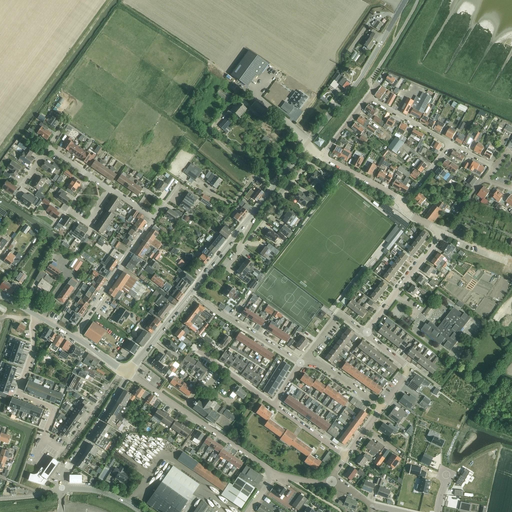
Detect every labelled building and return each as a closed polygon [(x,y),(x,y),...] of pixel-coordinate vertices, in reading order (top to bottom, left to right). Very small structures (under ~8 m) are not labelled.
[(374,27),(378,30),(383,25),(378,21),(374,27)] [(371,38),(365,46),(370,50),(376,41),(375,41),(378,37),(373,33),(370,37),(371,38)] [(231,75),(247,87),(259,71),(262,73),(268,65),(249,50),(231,75)] [(351,83),(341,75),(340,74),(335,81),(334,80),(330,86),(335,89),(339,84),(346,89),(351,83)] [(385,80),(394,86),(398,81),(389,75),(385,80)] [(311,94),(300,86),(298,88),(296,86),(293,90),(296,92),(291,98),(292,99),(289,102),(285,99),(280,106),(289,113),(294,106),(293,104),(295,101),(302,106),(311,94)] [(381,87),(375,96),(377,97),(376,98),(379,100),(379,99),(382,101),(384,98),(386,96),(384,94),(386,90),(381,87)] [(216,94),(229,105),(234,99),(220,88),(216,94)] [(401,112),(407,115),(411,107),(414,109),(411,114),(420,119),(424,112),(427,106),(431,97),(432,95),(429,93),(428,95),(423,93),(420,98),(419,98),(416,96),(413,101),(408,99),(401,112)] [(166,99),(174,104),(177,99),(170,94),(166,99)] [(251,106),(262,116),(267,111),(255,101),(251,106)] [(226,113),(227,115),(229,113),(237,120),(239,118),(246,109),(238,102),(229,112),(228,111),(226,113)] [(459,103),(456,108),(459,109),(465,113),(467,108),(459,103)] [(377,110),(373,108),(374,107),(371,105),(371,106),(369,104),(365,110),(369,113),(367,115),(371,118),(377,110)] [(52,117),(48,124),(55,128),(59,122),(55,119),(57,116),(51,112),(49,115),(52,117)] [(420,122),(427,125),(430,119),(427,117),(428,115),(425,114),(420,122)] [(430,119),(427,125),(432,128),(436,122),(437,120),(437,121),(440,116),(437,115),(435,119),(434,118),(433,121),(430,119)] [(230,119),(229,117),(230,117),(228,116),(226,118),(219,126),(225,131),(232,122),(229,120),(230,119)] [(357,121),(374,133),(377,130),(369,124),(371,121),(368,119),(367,121),(361,116),(357,121)] [(383,127),(387,130),(389,126),(392,128),(393,126),(396,128),(399,122),(390,117),(389,120),(387,119),(383,127)] [(434,129),(440,133),(445,125),(439,121),(434,129)] [(41,127),(37,133),(47,140),(51,133),(47,130),(49,128),(41,122),(39,125),(41,127)] [(351,128),(361,135),(365,130),(355,123),(351,128)] [(397,132),(403,135),(408,127),(407,126),(405,124),(404,125),(402,123),(398,129),(397,132)] [(446,136),(452,139),(457,131),(450,127),(449,129),(448,131),(447,131),(445,134),(446,134),(446,136)] [(382,136),(380,139),(383,141),(386,136),(383,134),(383,133),(377,129),(377,130),(376,131),(382,136)] [(414,130),(410,137),(414,139),(419,142),(420,140),(421,140),(420,142),(423,143),(426,137),(424,135),(414,130)] [(479,135),(480,133),(477,131),(476,133),(473,140),(467,137),(463,145),(469,148),(473,140),(479,143),(482,137),(479,135)] [(458,143),(461,145),(461,144),(462,144),(466,137),(460,134),(458,136),(457,136),(456,138),(457,139),(456,141),(458,143)] [(63,148),(68,151),(74,143),(71,141),(72,139),(68,136),(64,141),(67,143),(63,148)] [(314,142),(320,146),(324,141),(318,137),(314,142)] [(388,148),(396,154),(404,143),(396,137),(388,148)] [(432,151),(437,154),(442,145),(434,141),(432,144),(435,146),(432,150),(432,151)] [(68,151),(73,154),(78,146),(74,143),(68,151)] [(474,151),(480,154),(484,148),(478,144),(474,151)] [(73,154),(77,157),(83,149),(78,146),(73,154)] [(332,154),(340,158),(344,150),(336,146),(332,154)] [(484,156),(490,159),(494,151),(492,150),(493,148),(490,146),(484,156)] [(392,155),(393,157),(394,156),(396,157),(397,156),(393,153),(388,148),(382,155),(385,157),(389,153),(392,155)] [(19,158),(29,165),(33,159),(30,157),(33,153),(27,149),(24,153),(23,152),(19,158)] [(77,157),(81,160),(87,152),(83,149),(77,157)] [(344,150),(340,158),(347,161),(351,153),(344,149),(344,150)] [(87,152),(81,160),(86,164),(88,160),(91,162),(92,160),(96,155),(91,152),(88,150),(87,152)] [(352,164),(359,168),(364,159),(358,156),(359,153),(356,151),(353,157),(356,158),(352,164)] [(452,154),(450,157),(452,159),(453,157),(462,162),(464,158),(459,155),(459,154),(459,153),(457,152),(456,153),(452,151),(451,153),(452,154)] [(365,171),(372,175),(376,166),(370,163),(372,160),(368,158),(365,164),(368,165),(365,171)] [(91,167),(96,170),(103,161),(101,159),(100,161),(100,162),(99,163),(95,160),(91,167)] [(415,165),(414,167),(417,169),(421,173),(427,165),(420,159),(415,165)] [(446,160),(442,165),(447,169),(448,168),(455,174),(459,169),(453,164),(451,163),(450,161),(448,161),(446,160)] [(17,173),(21,167),(17,164),(17,163),(14,162),(12,161),(8,167),(12,170),(10,174),(15,177),(17,173)] [(41,167),(50,173),(54,168),(58,171),(60,167),(54,163),(52,166),(45,161),(41,167)] [(96,170),(102,174),(106,168),(102,165),(103,164),(104,164),(105,162),(103,161),(96,170)] [(473,162),(469,170),(472,171),(476,173),(477,171),(477,170),(482,172),(483,170),(484,168),(476,163),(473,162)] [(184,173),(187,175),(195,181),(202,171),(195,166),(191,164),(190,166),(189,166),(186,170),(184,173)] [(102,174),(107,178),(113,168),(111,166),(110,168),(111,169),(110,170),(106,168),(102,174)] [(398,169),(408,177),(410,174),(412,176),(415,178),(416,179),(420,174),(413,168),(411,171),(410,173),(400,166),(398,168),(398,169)] [(435,178),(436,179),(437,180),(438,180),(439,179),(441,177),(445,180),(450,174),(441,167),(436,173),(438,175),(436,177),(435,178)] [(113,168),(107,178),(112,181),(116,175),(113,172),(114,171),(116,169),(113,168)] [(62,173),(64,174),(70,178),(73,174),(65,169),(62,173)] [(377,178),(382,181),(386,175),(387,173),(384,171),(384,170),(382,169),(377,178)] [(310,179),(320,187),(326,179),(324,177),(323,178),(316,172),(310,179)] [(386,175),(382,181),(388,184),(390,182),(392,180),(391,179),(393,176),(391,175),(391,174),(390,173),(389,174),(388,176),(386,175)] [(117,181),(122,185),(129,175),(127,174),(126,176),(125,177),(121,175),(117,181)] [(206,181),(216,189),(222,181),(212,174),(206,181)] [(36,179),(32,185),(38,190),(45,180),(38,175),(36,179)] [(127,188),(132,182),(134,179),(131,176),(129,175),(122,185),(127,188)] [(168,189),(175,179),(170,176),(166,180),(165,183),(161,181),(156,188),(162,192),(165,188),(168,189)] [(468,182),(472,186),(476,180),(472,176),(468,182)] [(400,188),(399,190),(405,193),(408,187),(409,188),(410,185),(407,184),(410,179),(406,177),(403,184),(402,184),(400,188)] [(68,188),(66,191),(71,194),(73,191),(74,192),(77,188),(80,183),(74,178),(67,187),(68,188)] [(395,188),(399,190),(400,188),(402,184),(400,183),(401,180),(397,178),(392,186),(393,187),(394,188),(395,188)] [(11,186),(12,184),(7,181),(2,187),(12,194),(16,189),(11,186)] [(127,188),(133,192),(139,182),(137,181),(136,183),(137,183),(136,185),(132,182),(127,188)] [(139,182),(133,192),(138,196),(142,190),(141,188),(138,187),(139,185),(140,186),(141,184),(139,182)] [(479,193),(477,195),(483,200),(484,198),(484,199),(485,198),(490,191),(485,188),(484,187),(483,188),(479,193)] [(60,195),(57,199),(65,205),(69,199),(64,195),(66,193),(60,189),(57,193),(60,195)] [(252,198),(256,202),(263,193),(259,190),(252,198)] [(38,191),(35,195),(42,201),(45,197),(38,191)] [(492,197),(498,202),(503,196),(497,191),(492,197)] [(295,199),(305,206),(309,201),(312,203),(316,197),(311,193),(307,197),(300,192),(295,199)] [(23,202),(23,205),(25,205),(25,204),(29,207),(32,203),(34,205),(38,199),(32,195),(30,197),(24,193),(20,200),(23,202)] [(184,196),(183,199),(192,205),(197,198),(189,193),(186,197),(184,196)] [(418,203),(421,205),(422,204),(424,206),(426,203),(424,201),(426,199),(420,194),(415,199),(418,202),(418,203)] [(114,196),(111,201),(121,208),(123,206),(119,204),(121,201),(114,196)] [(481,202),(483,204),(485,205),(488,202),(489,202),(492,198),(490,196),(487,200),(488,200),(487,201),(484,199),(484,198),(483,200),(481,202)] [(192,205),(183,199),(181,201),(182,202),(179,206),(188,212),(192,205)] [(434,205),(432,208),(441,213),(449,217),(450,218),(452,215),(449,214),(450,211),(449,211),(445,208),(447,206),(437,200),(434,205)] [(111,201),(108,205),(115,210),(117,207),(120,210),(121,208),(111,201)] [(452,208),(455,210),(460,203),(457,201),(452,208)] [(384,203),(380,208),(385,212),(390,217),(394,212),(388,208),(389,207),(384,203)] [(240,210),(238,213),(244,217),(251,208),(245,204),(242,208),(240,206),(238,208),(240,210)] [(56,211),(57,210),(50,205),(46,211),(50,214),(49,215),(55,219),(59,213),(56,211)] [(105,210),(107,211),(114,216),(115,217),(116,215),(113,213),(115,210),(108,205),(105,210)] [(441,213),(432,208),(424,218),(433,223),(441,213)] [(164,216),(173,221),(177,215),(180,217),(182,214),(176,210),(174,213),(169,209),(164,216)] [(102,212),(101,213),(111,220),(114,216),(107,211),(105,214),(102,212)] [(103,217),(101,220),(108,225),(111,220),(101,213),(99,215),(103,217)] [(134,226),(140,230),(146,222),(142,219),(144,217),(139,213),(137,218),(139,219),(134,226)] [(244,217),(238,213),(237,214),(233,218),(239,223),(244,217)] [(289,213),(283,221),(289,226),(296,217),(293,215),(293,216),(289,213)] [(395,215),(392,218),(400,224),(398,226),(400,227),(385,246),(389,249),(409,224),(398,216),(397,217),(395,215)] [(56,225),(60,228),(62,227),(63,226),(67,228),(72,220),(66,216),(61,224),(58,222),(56,225)] [(96,220),(95,222),(105,229),(108,225),(101,220),(99,223),(96,220)] [(105,229),(95,222),(93,224),(97,226),(95,229),(102,234),(105,229)] [(30,226),(25,223),(21,230),(25,233),(30,226)] [(129,232),(128,234),(134,238),(137,234),(124,224),(122,227),(129,232)] [(69,233),(76,238),(83,228),(79,225),(76,229),(73,227),(69,233)] [(134,225),(131,229),(137,234),(140,230),(134,226),(134,225)] [(154,226),(149,233),(155,237),(160,231),(154,226)] [(219,233),(226,239),(232,231),(229,229),(228,228),(225,226),(219,233)] [(280,231),(287,236),(290,231),(284,226),(280,231)] [(83,228),(76,238),(79,240),(83,243),(88,237),(85,235),(88,231),(83,228)] [(265,236),(273,242),(278,237),(282,239),(284,236),(279,232),(276,235),(270,230),(265,236)] [(416,234),(418,236),(419,236),(425,240),(429,236),(423,231),(420,235),(417,233),(416,234)] [(127,236),(125,238),(132,243),(134,238),(128,234),(126,233),(125,234),(127,236)] [(149,233),(146,237),(159,246),(160,247),(162,245),(161,244),(154,239),(155,237),(149,233)] [(132,243),(125,238),(121,236),(118,234),(117,236),(120,238),(123,240),(123,239),(124,240),(122,242),(129,247),(132,243)] [(220,235),(215,241),(221,246),(225,240),(220,235)] [(412,239),(414,241),(415,240),(422,245),(425,240),(419,236),(418,236),(418,237),(416,240),(413,237),(412,239)] [(146,237),(144,241),(150,245),(151,244),(158,248),(159,246),(146,237)] [(210,245),(208,248),(214,253),(217,250),(221,246),(215,241),(211,238),(208,242),(211,244),(210,245)] [(111,246),(116,250),(121,243),(114,239),(110,244),(111,245),(111,246)] [(411,245),(411,246),(408,250),(405,247),(401,244),(404,241),(401,239),(397,244),(403,249),(407,252),(408,251),(413,256),(418,250),(411,245)] [(408,244),(411,246),(411,245),(418,250),(422,245),(415,240),(414,241),(412,245),(409,242),(408,244)] [(11,244),(8,249),(10,251),(16,243),(13,241),(11,244)] [(150,245),(144,241),(141,245),(147,249),(148,247),(150,249),(152,250),(153,248),(150,245)] [(441,249),(447,254),(450,250),(455,254),(458,250),(453,246),(452,247),(446,243),(441,249)] [(137,250),(134,254),(141,258),(143,255),(144,254),(146,252),(147,253),(149,251),(147,249),(141,245),(137,250)] [(268,254),(270,251),(265,247),(260,254),(266,259),(269,255),(268,254)] [(203,254),(205,256),(206,256),(210,259),(213,255),(206,249),(205,249),(206,250),(203,254)] [(399,251),(397,254),(399,256),(399,257),(405,261),(408,257),(402,252),(402,253),(399,251)] [(4,261),(10,266),(14,261),(13,260),(15,257),(10,253),(4,261)] [(439,253),(435,257),(440,262),(443,264),(445,261),(442,260),(444,257),(439,253)] [(205,256),(203,254),(198,259),(205,265),(210,259),(206,256),(205,256)] [(119,262),(110,255),(103,265),(104,266),(112,272),(119,262)] [(134,255),(131,259),(137,263),(139,262),(141,263),(142,261),(134,255)] [(391,261),(394,263),(395,262),(401,266),(405,261),(399,257),(398,258),(395,261),(391,257),(390,259),(391,260),(391,261)] [(440,262),(435,257),(431,262),(437,267),(439,264),(444,268),(447,270),(448,269),(448,270),(449,269),(443,264),(440,262)] [(74,265),(77,260),(75,258),(69,266),(72,268),(74,265)] [(131,259),(128,263),(134,267),(135,266),(138,268),(140,265),(137,263),(131,259)] [(247,259),(243,263),(252,271),(254,269),(251,267),(253,264),(247,259)] [(78,260),(74,265),(78,269),(82,263),(78,260)] [(149,265),(154,269),(157,264),(153,261),(149,265)] [(385,264),(390,268),(391,267),(397,271),(401,266),(395,262),(394,263),(391,266),(387,262),(385,264)] [(134,267),(128,263),(125,267),(132,272),(134,270),(134,269),(134,267)] [(243,263),(240,267),(247,273),(249,270),(251,272),(252,271),(243,263)] [(46,271),(56,278),(60,272),(50,265),(46,271)] [(424,271),(429,275),(432,272),(434,274),(436,271),(434,270),(429,265),(424,271)] [(101,268),(98,273),(107,278),(112,272),(104,266),(102,269),(101,268)] [(247,273),(240,267),(237,272),(237,273),(236,275),(244,281),(247,277),(245,275),(247,273)] [(383,270),(386,273),(387,272),(393,277),(397,271),(391,267),(390,268),(388,271),(384,268),(383,267),(381,269),(383,270)] [(16,279),(18,280),(17,281),(22,284),(27,276),(20,272),(16,279)] [(113,286),(121,292),(122,290),(137,300),(146,288),(122,272),(113,286)] [(387,272),(386,273),(384,276),(380,273),(379,275),(383,278),(383,277),(389,282),(393,277),(387,272)] [(151,279),(161,288),(165,283),(164,281),(161,278),(155,274),(154,275),(152,278),(151,279)] [(183,277),(182,279),(189,284),(190,286),(194,281),(186,274),(185,274),(184,274),(183,275),(183,276),(183,277)] [(44,279),(51,284),(54,280),(46,275),(44,279)] [(93,281),(91,283),(93,284),(100,289),(101,286),(106,280),(99,275),(98,277),(99,278),(96,283),(93,281)] [(427,284),(429,281),(428,281),(421,275),(416,281),(421,284),(423,286),(426,283),(426,284),(427,284)] [(50,291),(48,290),(51,285),(42,279),(37,286),(48,293),(50,291)] [(57,299),(63,304),(67,298),(77,283),(71,279),(57,299)] [(175,288),(176,289),(182,293),(189,284),(182,279),(180,282),(179,281),(178,282),(178,283),(178,284),(175,288)] [(249,287),(253,290),(258,283),(254,280),(249,287)] [(0,286),(0,288),(11,295),(16,285),(12,283),(11,286),(4,281),(0,286)] [(166,282),(165,283),(161,288),(167,292),(170,288),(169,287),(170,286),(166,282)] [(374,285),(378,287),(378,286),(384,291),(388,286),(382,282),(379,286),(375,283),(374,285)] [(84,284),(82,286),(95,296),(98,291),(100,289),(93,284),(92,286),(90,288),(84,284)] [(408,291),(414,295),(415,293),(418,296),(421,293),(424,295),(426,292),(420,287),(419,289),(413,285),(412,285),(410,287),(411,288),(408,291)] [(82,286),(80,289),(84,292),(87,293),(85,296),(82,300),(89,304),(92,300),(95,296),(82,286)] [(113,286),(107,294),(114,298),(117,300),(122,293),(121,292),(113,286)] [(233,297),(232,298),(235,300),(236,298),(238,300),(240,297),(234,293),(236,291),(228,286),(222,294),(230,299),(231,297),(233,297)] [(370,290),(373,293),(374,292),(380,296),(384,291),(378,286),(378,287),(375,291),(372,288),(370,290)] [(184,295),(182,293),(176,289),(171,295),(179,301),(184,295)] [(155,303),(162,308),(168,313),(172,308),(166,303),(168,300),(167,300),(161,295),(158,293),(156,291),(145,304),(151,308),(155,303)] [(374,292),(373,293),(371,295),(368,293),(366,295),(370,297),(376,301),(380,296),(374,292)] [(169,296),(167,300),(168,300),(175,306),(178,302),(169,296)] [(348,306),(353,310),(358,304),(357,303),(353,301),(356,298),(354,296),(351,300),(352,300),(348,306)] [(79,301),(77,304),(86,309),(89,304),(82,300),(81,299),(80,299),(79,301)] [(353,310),(358,314),(363,308),(362,307),(358,305),(361,301),(359,300),(357,303),(358,304),(353,310)] [(227,308),(225,310),(228,312),(233,305),(228,301),(225,306),(227,308)] [(403,316),(409,312),(402,301),(394,306),(399,313),(400,312),(403,316)] [(421,330),(440,345),(442,342),(445,344),(444,346),(450,351),(462,336),(458,334),(471,318),(464,313),(463,315),(453,307),(454,307),(448,302),(446,303),(453,308),(437,328),(430,322),(427,325),(426,324),(421,330)] [(86,309),(77,304),(76,303),(75,304),(77,305),(76,307),(75,306),(73,310),(81,316),(86,309)] [(429,314),(435,307),(432,303),(425,310),(429,314)] [(196,307),(195,308),(208,318),(209,316),(203,311),(204,309),(198,304),(198,305),(197,304),(196,306),(196,307)] [(247,317),(252,320),(255,315),(252,313),(254,310),(257,306),(256,306),(254,304),(247,317)] [(363,308),(358,314),(363,318),(367,311),(363,308),(366,305),(364,304),(362,307),(363,308)] [(245,308),(241,314),(247,317),(253,307),(250,305),(247,310),(245,308)] [(263,312),(261,315),(264,317),(267,312),(271,315),(274,310),(267,306),(263,312)] [(114,320),(121,325),(126,317),(128,318),(131,314),(122,308),(114,320)] [(168,313),(162,308),(156,315),(163,320),(168,313)] [(195,308),(192,312),(198,316),(200,315),(205,319),(206,320),(208,318),(195,308)] [(73,316),(70,320),(73,322),(72,323),(74,325),(75,324),(80,317),(69,309),(67,312),(69,314),(69,313),(73,316)] [(271,322),(272,322),(275,317),(277,315),(278,313),(275,311),(270,321),(271,322)] [(192,312),(189,316),(202,326),(204,324),(202,323),(197,319),(198,316),(192,312)] [(312,319),(314,323),(320,317),(317,314),(312,319)] [(252,320),(257,323),(260,318),(255,315),(252,320)] [(189,316),(186,319),(192,324),(194,322),(201,328),(202,326),(189,316)] [(156,318),(152,324),(156,328),(161,322),(156,318)] [(192,324),(186,319),(185,321),(185,320),(183,322),(184,323),(183,324),(189,328),(191,326),(197,330),(198,328),(192,324)] [(270,324),(266,329),(271,333),(278,322),(276,320),(275,323),(272,322),(271,322),(270,324)] [(271,333),(276,336),(280,330),(277,329),(282,321),(281,321),(280,320),(279,320),(278,322),(271,333)] [(379,332),(384,336),(389,330),(388,329),(385,326),(387,323),(386,322),(383,325),(383,326),(379,332)] [(84,335),(97,344),(105,331),(93,323),(84,335)] [(384,336),(389,340),(393,333),(390,330),(392,327),(393,328),(396,325),(393,323),(391,325),(388,329),(389,330),(384,336)] [(16,329),(22,334),(26,328),(20,324),(16,329)] [(156,328),(152,324),(150,326),(149,325),(145,329),(150,333),(152,331),(153,331),(156,328)] [(276,336),(281,339),(285,334),(286,331),(288,333),(290,330),(286,327),(282,332),(280,330),(276,336)] [(389,340),(394,344),(399,337),(398,336),(395,334),(397,331),(399,328),(398,327),(393,333),(389,340)] [(45,337),(47,339),(52,331),(46,328),(40,338),(43,339),(45,337)] [(135,328),(131,332),(135,336),(139,331),(135,328)] [(174,335),(179,339),(179,338),(182,341),(185,338),(182,336),(184,332),(179,329),(174,335)] [(348,329),(344,333),(350,338),(349,339),(353,342),(353,341),(356,344),(360,339),(357,337),(354,334),(348,329)] [(50,341),(53,342),(58,334),(52,331),(47,339),(48,339),(47,340),(50,342),(50,341)] [(136,341),(135,341),(142,346),(146,341),(150,336),(144,331),(140,336),(136,341)] [(235,339),(241,342),(245,337),(239,333),(235,339)] [(344,333),(340,338),(346,343),(346,344),(349,347),(351,345),(347,342),(349,339),(350,338),(344,333)] [(394,344),(399,347),(404,341),(402,340),(399,338),(402,334),(400,333),(398,336),(399,337),(394,344)] [(56,352),(56,351),(58,349),(58,348),(59,347),(64,339),(58,334),(53,342),(49,348),(56,352)] [(285,334),(281,339),(286,342),(290,337),(285,334)] [(301,338),(299,341),(305,346),(309,341),(304,337),(299,334),(297,336),(301,338)] [(218,346),(222,349),(223,346),(225,347),(231,339),(225,335),(218,346)] [(241,342),(247,346),(251,340),(245,337),(241,342)] [(404,341),(399,347),(403,351),(405,350),(406,351),(410,346),(408,345),(404,342),(407,338),(405,337),(402,340),(404,341)] [(340,338),(336,344),(342,348),(342,349),(345,352),(347,350),(343,347),(346,344),(346,343),(340,338)] [(58,348),(58,349),(65,353),(66,352),(67,353),(68,352),(71,347),(73,344),(64,339),(59,347),(58,348)] [(305,346),(299,341),(296,344),(293,342),(294,341),(292,339),(287,345),(294,351),(296,348),(301,351),(305,346)] [(247,346),(253,350),(256,344),(251,340),(247,346)] [(359,348),(362,350),(363,351),(367,345),(362,340),(357,347),(357,346),(354,350),(356,351),(359,348)] [(15,345),(14,346),(23,349),(25,344),(16,341),(15,345)] [(125,349),(134,355),(139,347),(130,341),(125,349)] [(177,347),(170,341),(166,346),(175,353),(179,348),(177,347)] [(181,342),(177,347),(179,348),(182,350),(185,345),(181,342)] [(253,350),(258,353),(262,348),(256,344),(253,350)] [(336,344),(333,348),(339,353),(338,354),(342,357),(343,355),(340,352),(342,349),(342,348),(336,344)] [(408,355),(414,359),(418,353),(417,352),(414,349),(417,346),(415,344),(412,348),(413,349),(408,355)] [(67,353),(78,360),(75,365),(78,366),(83,359),(81,357),(84,351),(74,345),(73,348),(71,347),(68,352),(67,353)] [(363,352),(367,354),(368,355),(373,349),(367,345),(363,351),(362,350),(359,354),(358,355),(357,357),(358,358),(363,352)] [(14,347),(13,351),(21,354),(23,349),(14,346),(14,347)] [(258,353),(264,357),(268,351),(262,348),(258,353)] [(333,348),(329,353),(335,358),(334,359),(338,362),(339,360),(336,357),(338,354),(339,353),(333,348)] [(414,359),(418,363),(423,356),(422,355),(419,353),(422,349),(420,348),(417,352),(418,353),(414,359)] [(224,364),(230,355),(233,351),(230,349),(228,351),(229,352),(228,353),(229,354),(228,355),(227,355),(224,352),(223,354),(219,360),(224,364)] [(368,356),(371,358),(372,359),(377,352),(373,349),(368,355),(367,354),(362,360),(363,362),(368,356)] [(418,363),(423,367),(428,360),(427,359),(424,357),(428,351),(427,350),(422,355),(423,356),(418,363)] [(11,355),(11,356),(20,359),(21,354),(13,351),(11,355)] [(66,355),(67,353),(66,352),(65,354),(62,351),(59,356),(62,358),(66,361),(68,357),(66,355)] [(268,351),(264,357),(270,361),(274,355),(268,351)] [(367,364),(372,368),(373,366),(370,364),(373,359),(376,362),(377,363),(382,356),(377,352),(372,359),(371,358),(367,364)] [(86,358),(83,362),(90,367),(92,362),(95,357),(89,353),(86,358)] [(160,353),(155,359),(161,364),(166,358),(160,353)] [(335,358),(329,353),(325,359),(331,363),(331,364),(334,367),(335,365),(332,362),(334,359),(335,358)] [(423,367),(428,370),(433,364),(432,363),(429,361),(431,357),(434,355),(432,353),(430,356),(427,359),(428,360),(423,367)] [(183,365),(186,367),(192,359),(187,355),(179,366),(181,368),(182,366),(182,365),(182,364),(183,365)] [(224,363),(229,367),(236,358),(237,356),(236,355),(235,355),(234,356),(235,357),(234,358),(233,358),(230,355),(224,364),(224,363)] [(9,361),(9,362),(18,365),(18,364),(20,359),(11,356),(11,357),(9,361)] [(378,363),(381,366),(382,366),(387,360),(382,356),(377,363),(376,362),(373,366),(372,368),(373,369),(378,363)] [(92,362),(90,367),(94,369),(99,360),(95,357),(92,362)] [(231,365),(236,369),(241,361),(242,360),(243,358),(241,357),(240,358),(241,359),(240,360),(236,358),(229,367),(230,367),(231,365)] [(433,364),(428,370),(433,374),(438,367),(434,364),(436,361),(438,358),(437,357),(435,359),(432,363),(433,364)] [(161,364),(155,359),(151,364),(165,375),(169,370),(161,364)] [(188,368),(191,370),(197,362),(192,359),(186,367),(184,370),(186,371),(187,369),(188,368)] [(341,368),(346,372),(351,366),(354,361),(352,359),(348,364),(345,362),(341,368)] [(241,361),(236,369),(241,373),(248,362),(246,360),(245,362),(246,362),(245,364),(244,363),(241,361)] [(383,367),(386,369),(387,370),(392,364),(387,360),(382,366),(381,366),(379,369),(380,370),(383,367)] [(194,370),(197,373),(203,365),(198,361),(197,362),(191,370),(190,372),(192,374),(193,372),(193,371),(194,370)] [(241,375),(246,379),(252,371),(248,368),(249,367),(250,367),(253,363),(250,361),(248,364),(241,375)] [(282,361),(278,367),(286,372),(290,366),(282,361)] [(346,372),(352,376),(356,370),(360,365),(357,363),(354,368),(351,366),(346,372)] [(387,370),(386,369),(384,373),(382,375),(384,377),(386,375),(385,374),(388,371),(392,374),(397,368),(392,364),(387,370)] [(203,365),(197,373),(200,375),(201,376),(200,377),(199,376),(198,378),(200,379),(208,369),(203,365)] [(6,370),(6,371),(15,374),(16,369),(17,369),(8,366),(6,370)] [(278,367),(274,373),(283,378),(286,372),(278,367)] [(352,376),(357,379),(361,373),(365,368),(362,367),(359,372),(356,370),(352,376)] [(246,379),(251,382),(257,374),(253,372),(254,370),(255,371),(256,369),(254,368),(252,371),(246,379)] [(75,374),(85,379),(88,374),(81,370),(79,373),(73,370),(72,372),(75,374)] [(357,379),(362,383),(366,377),(370,372),(368,370),(364,375),(361,373),(357,379)] [(6,372),(4,376),(13,379),(15,374),(6,371),(6,372)] [(257,374),(251,382),(256,386),(262,378),(259,376),(258,375),(259,374),(260,375),(261,373),(259,371),(257,374)] [(274,373),(271,379),(279,384),(283,378),(274,373)] [(73,380),(74,379),(82,384),(84,380),(76,376),(76,375),(73,374),(70,378),(73,380)] [(300,380),(305,384),(309,378),(304,374),(300,380)] [(362,383),(367,387),(371,381),(375,376),(373,374),(369,379),(366,377),(362,383)] [(426,381),(424,379),(424,380),(417,374),(408,386),(415,391),(421,383),(426,386),(426,385),(428,387),(430,384),(428,382),(426,381)] [(3,380),(2,381),(11,384),(13,379),(4,376),(3,380)] [(170,383),(175,386),(179,380),(174,377),(172,380),(170,383)] [(305,384),(310,387),(314,381),(309,378),(305,384)] [(367,387),(373,391),(377,384),(380,379),(378,378),(374,383),(371,381),(367,387)] [(73,390),(78,392),(82,384),(74,379),(70,386),(66,384),(65,386),(68,387),(71,389),(73,390)] [(271,379),(267,385),(275,390),(279,384),(271,379)] [(377,384),(373,391),(378,394),(379,396),(383,391),(381,390),(382,388),(387,381),(385,379),(380,386),(377,384)] [(33,382),(28,380),(24,391),(24,392),(24,391),(29,393),(33,382)] [(175,386),(179,390),(184,383),(179,380),(175,386)] [(316,389),(321,383),(316,380),(315,381),(314,381),(310,387),(311,386),(316,389)] [(2,382),(1,386),(9,389),(11,384),(2,381),(2,382)] [(33,382),(29,393),(34,395),(38,386),(39,384),(33,382)] [(189,387),(184,393),(189,397),(193,390),(190,388),(192,386),(194,384),(192,382),(190,384),(188,387),(189,387)] [(179,390),(184,393),(189,387),(188,387),(184,383),(179,390)] [(316,389),(322,393),(326,387),(321,383),(316,389)] [(43,387),(39,397),(44,399),(48,389),(49,387),(44,385),(43,387)] [(267,385),(263,391),(271,396),(275,390),(267,385)] [(323,391),(328,395),(332,389),(327,385),(326,387),(322,393),(323,391)] [(0,391),(5,394),(8,395),(8,394),(9,391),(9,389),(1,386),(0,388),(0,391)] [(39,397),(43,387),(38,386),(34,395),(39,397)] [(233,391),(230,396),(233,399),(237,395),(243,399),(247,394),(239,389),(240,388),(237,386),(233,391)] [(134,391),(129,399),(132,402),(136,396),(136,397),(136,398),(139,400),(141,397),(145,400),(144,401),(145,402),(146,401),(151,395),(139,387),(136,391),(134,391)] [(48,389),(44,399),(49,401),(53,391),(48,389)] [(330,397),(333,399),(337,393),(332,389),(328,395),(323,402),(319,399),(318,401),(322,404),(322,403),(324,405),(330,397)] [(121,396),(117,402),(123,406),(125,404),(128,400),(131,394),(124,390),(121,396)] [(289,406),(294,409),(299,403),(297,401),(298,399),(298,398),(302,392),(299,390),(295,396),(296,397),(294,400),(294,399),(289,406)] [(49,401),(54,403),(58,393),(53,391),(49,401)] [(59,392),(58,393),(54,403),(59,405),(60,405),(64,394),(59,392)] [(335,407),(335,408),(342,396),(337,393),(333,399),(327,407),(329,409),(335,400),(338,402),(335,407)] [(160,401),(151,395),(146,401),(145,402),(143,406),(145,407),(147,404),(148,405),(149,404),(156,408),(160,401)] [(400,401),(410,408),(416,399),(411,395),(408,398),(404,395),(400,401)] [(284,402),(289,406),(294,399),(289,396),(284,402)] [(342,396),(335,408),(337,409),(340,404),(344,406),(348,400),(342,396)] [(425,397),(422,400),(428,405),(431,401),(425,397)] [(12,398),(9,407),(13,408),(14,409),(17,400),(14,399),(13,398),(12,398)] [(78,401),(77,403),(79,404),(77,407),(84,412),(88,407),(85,405),(87,403),(81,399),(79,402),(78,401)] [(193,405),(195,406),(193,408),(193,409),(214,425),(220,416),(212,410),(217,403),(214,401),(213,402),(212,401),(211,403),(206,399),(205,401),(207,402),(204,405),(198,401),(196,404),(195,403),(193,405)] [(17,400),(14,409),(15,409),(19,411),(22,402),(17,400)] [(22,402),(19,411),(23,412),(24,412),(27,404),(22,402)] [(117,402),(109,415),(118,420),(121,422),(124,418),(122,416),(123,415),(120,413),(124,407),(123,406),(117,402)] [(294,409),(300,413),(304,407),(299,403),(294,409)] [(27,404),(24,412),(25,413),(29,414),(32,406),(27,404)] [(256,413),(261,417),(266,410),(264,409),(265,408),(261,405),(256,413)] [(32,406),(29,414),(33,416),(34,416),(38,408),(32,406)] [(388,416),(398,423),(406,413),(396,406),(388,416)] [(70,410),(73,412),(81,417),(84,412),(77,407),(75,410),(72,408),(70,410)] [(300,413),(305,417),(309,410),(304,407),(300,413)] [(353,420),(359,424),(363,419),(357,415),(348,408),(346,407),(345,408),(345,409),(356,417),(353,420)] [(38,408),(34,416),(35,417),(39,418),(40,418),(43,410),(38,408)] [(153,416),(161,421),(167,413),(164,411),(163,413),(158,409),(153,416)] [(226,409),(223,414),(228,418),(231,413),(226,409)] [(357,415),(363,419),(367,414),(363,411),(361,409),(360,409),(358,411),(359,412),(357,415)] [(261,417),(267,421),(269,419),(271,416),(272,415),(266,410),(261,417)] [(309,410),(305,417),(310,420),(314,414),(309,410)] [(73,412),(70,417),(77,422),(81,417),(73,412)] [(314,414),(310,420),(315,424),(320,418),(317,416),(319,413),(317,413),(316,412),(314,414)] [(350,425),(356,429),(359,424),(353,420),(348,416),(342,412),(341,414),(347,419),(352,422),(350,425)] [(167,413),(161,421),(169,427),(174,420),(168,416),(169,415),(167,413)] [(231,413),(228,418),(233,421),(236,417),(231,413)] [(118,420),(109,415),(105,422),(118,430),(119,427),(115,425),(118,420)] [(63,416),(61,418),(66,422),(73,426),(74,427),(77,422),(70,417),(68,419),(63,416)] [(337,424),(352,435),(356,429),(350,425),(339,417),(338,420),(348,427),(346,430),(337,424)] [(315,424),(320,428),(325,421),(320,418),(315,424)] [(267,421),(264,426),(270,430),(274,423),(269,419),(267,421)] [(171,428),(178,433),(184,425),(181,423),(180,425),(175,421),(171,428)] [(325,421),(320,428),(325,431),(330,425),(325,421)] [(66,422),(63,427),(70,432),(74,427),(73,426),(66,422)] [(104,423),(101,428),(107,432),(110,427),(104,423)] [(270,430),(275,434),(280,427),(274,423),(270,430)] [(344,432),(342,435),(348,440),(349,438),(352,435),(337,424),(335,426),(344,432)] [(378,430),(388,437),(393,431),(396,433),(398,430),(390,424),(387,427),(383,424),(378,430)] [(184,425),(178,433),(186,438),(191,432),(186,428),(187,427),(184,425)] [(70,432),(63,427),(60,432),(58,431),(54,428),(53,427),(51,432),(56,435),(56,434),(62,438),(64,435),(67,437),(70,432)] [(280,427),(275,434),(281,438),(286,431),(280,427)] [(101,428),(98,433),(103,437),(104,436),(105,433),(107,432),(101,428)] [(194,438),(192,441),(197,445),(200,441),(202,438),(204,435),(198,431),(194,438)] [(280,440),(289,446),(290,445),(295,438),(286,431),(281,438),(280,440)] [(429,431),(427,435),(433,438),(431,442),(441,447),(444,441),(437,438),(439,435),(429,431)] [(131,434),(128,432),(121,441),(133,451),(136,448),(137,449),(143,441),(132,432),(131,434)] [(103,437),(98,433),(97,433),(94,438),(91,442),(102,448),(104,450),(110,441),(103,437)] [(339,433),(337,435),(340,438),(338,440),(344,445),(348,440),(342,435),(339,433)] [(206,445),(209,446),(213,441),(207,437),(207,438),(200,449),(202,450),(204,448),(206,445)] [(290,445),(296,449),(301,442),(295,438),(290,445)] [(209,446),(214,450),(218,444),(213,441),(209,446)] [(366,447),(375,454),(379,449),(381,450),(384,446),(378,442),(376,444),(370,441),(366,447)] [(296,449),(302,453),(306,446),(301,442),(296,449)] [(90,444),(86,451),(91,454),(94,456),(96,454),(104,459),(107,455),(90,444)] [(214,450),(219,453),(222,450),(223,448),(218,444),(214,450)] [(302,453),(307,457),(309,455),(311,452),(312,450),(306,446),(302,453)] [(2,449),(0,455),(7,458),(10,459),(10,458),(12,458),(13,457),(14,455),(11,454),(10,456),(8,455),(9,451),(2,449)] [(221,457),(223,458),(227,453),(222,450),(219,453),(214,461),(212,464),(214,465),(216,462),(217,462),(218,460),(219,460),(221,457)] [(86,451),(83,456),(88,459),(91,455),(94,456),(91,454),(86,451)] [(329,451),(322,461),(326,464),(333,454),(329,451)] [(186,466),(192,470),(198,463),(183,452),(177,460),(186,466)] [(226,460),(229,462),(232,456),(227,453),(223,458),(219,464),(220,464),(219,466),(221,467),(224,463),(224,464),(226,460)] [(355,462),(362,467),(367,459),(370,462),(373,459),(365,453),(363,456),(360,454),(355,462)] [(392,454),(386,463),(394,468),(400,459),(392,454)] [(304,462),(310,466),(314,459),(309,455),(307,457),(304,462)] [(379,455),(372,464),(378,468),(384,459),(379,455)] [(79,460),(79,461),(87,466),(90,461),(88,459),(83,456),(79,461),(79,460)] [(231,463),(234,465),(238,460),(232,456),(229,462),(225,468),(223,472),(225,473),(231,463)] [(423,456),(420,462),(429,466),(431,460),(423,456)] [(29,480),(35,482),(41,484),(45,479),(47,481),(60,463),(52,458),(44,470),(42,468),(38,474),(37,474),(36,475),(35,475),(34,475),(33,475),(32,475),(30,474),(29,480)] [(310,466),(316,470),(321,462),(318,460),(317,461),(314,459),(310,466)] [(238,460),(234,465),(230,471),(228,475),(230,476),(236,467),(239,469),(243,463),(238,460)] [(79,461),(76,465),(76,466),(81,469),(84,471),(86,467),(87,466),(79,461)] [(5,464),(0,462),(0,470),(2,471),(4,467),(6,468),(6,469),(9,470),(10,467),(7,466),(7,465),(5,464)] [(198,463),(192,470),(193,471),(222,491),(228,484),(198,463)] [(238,477),(232,485),(229,483),(221,495),(241,509),(255,488),(254,487),(256,483),(258,484),(260,482),(261,482),(262,480),(261,479),(263,477),(246,466),(241,473),(238,477)] [(421,479),(424,480),(426,472),(420,471),(421,468),(411,466),(409,474),(422,477),(421,479)] [(113,472),(117,475),(115,478),(120,481),(119,482),(122,484),(123,483),(125,480),(126,481),(129,477),(123,473),(125,469),(121,467),(119,470),(115,468),(113,472)] [(173,467),(162,482),(188,500),(199,485),(173,467)] [(345,476),(351,480),(357,471),(351,467),(345,476)] [(466,467),(461,485),(468,487),(472,469),(466,467)] [(417,485),(416,489),(419,490),(418,492),(427,494),(430,481),(424,480),(421,479),(420,485),(417,485)] [(362,489),(371,493),(374,484),(365,481),(362,489)] [(179,511),(188,500),(162,482),(147,504),(158,511),(179,511)] [(270,492),(280,498),(286,489),(282,487),(280,490),(278,489),(276,491),(273,488),(270,492)] [(377,495),(387,499),(390,490),(380,487),(377,495)] [(292,506),(298,511),(306,500),(300,495),(292,506)] [(338,504),(354,510),(357,502),(347,498),(345,503),(339,501),(338,504)] [(193,511),(213,511),(215,511),(201,501),(193,511)] [(461,502),(459,510),(469,511),(471,504),(461,502)]
